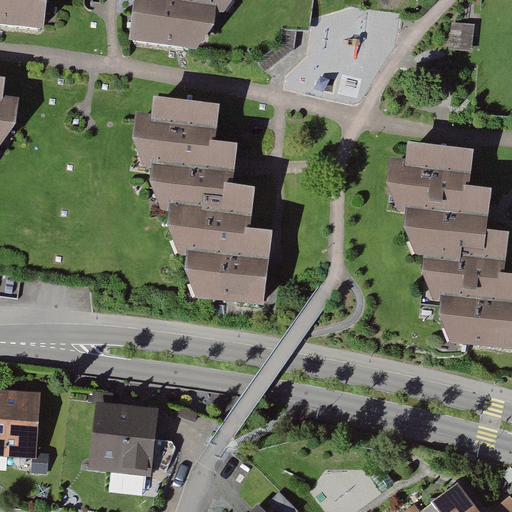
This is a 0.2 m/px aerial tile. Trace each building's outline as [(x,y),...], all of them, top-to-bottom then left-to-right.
[(0,0),(0,34),(48,40),(53,0),(0,0)] [(138,0),(132,49),(199,56),(221,18),(227,19),(238,0),(138,0)] [(448,38),(445,66),(468,68),(471,41),(448,38)] [(250,75),(261,88),(300,57),(289,44),(250,75)] [(0,158),(2,159),(25,108),(7,104),(9,88),(0,86),(0,158)] [(201,310),(268,317),(277,244),(253,240),(261,199),(238,194),(242,154),(220,150),(226,114),(158,106),(156,120),(139,119),(148,176),(156,176),(163,220),(172,220),(181,264),(189,265),(201,310)] [(446,363),(511,370),(511,295),(500,294),(505,253),(482,251),(487,210),(466,209),(471,170),(403,162),(401,177),(385,177),(392,232),(401,232),(410,275),(420,275),(430,329),(437,328),(446,363)] [(0,395),(0,460),(30,463),(39,457),(43,398),(0,395)] [(101,404),(94,472),(157,478),(164,411),(101,404)] [(475,511),(458,489),(427,511),(416,511),(414,508),(408,511),(475,511)] [(492,511),(511,511),(511,504),(508,500),(492,511)]
